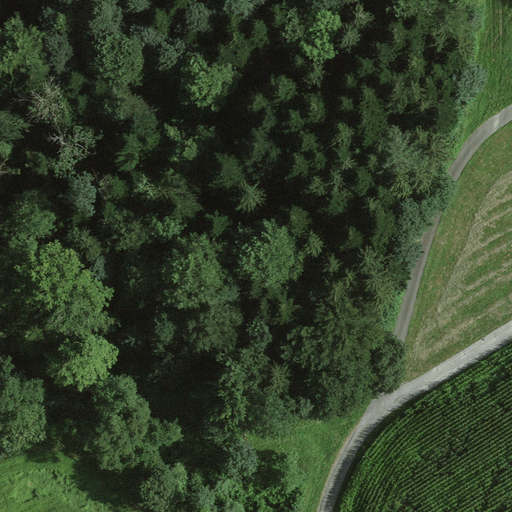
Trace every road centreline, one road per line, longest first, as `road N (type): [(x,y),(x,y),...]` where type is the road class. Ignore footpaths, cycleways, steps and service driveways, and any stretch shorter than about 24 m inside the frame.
road 1 (track): [(394,403),(401,343),(448,181),(465,151),(511,112)]
road 2 (track): [(327,511),(353,446),(394,403),(511,329)]
